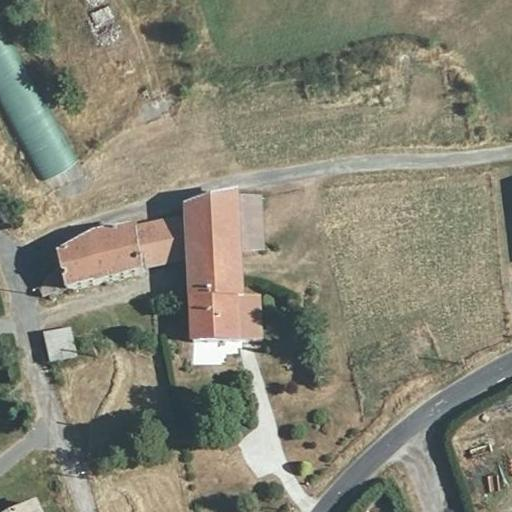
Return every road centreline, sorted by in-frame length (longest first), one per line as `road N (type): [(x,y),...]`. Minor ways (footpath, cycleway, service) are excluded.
road 1 (residential): [(511,151),(212,181),(13,256),(92,511)]
road 2 (tertiary): [(330,511),(407,433),(511,361)]
